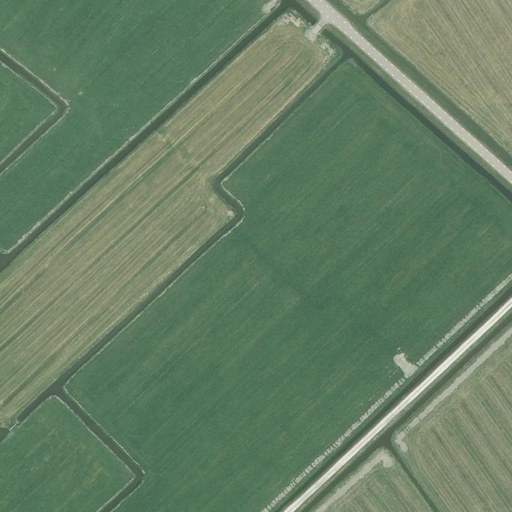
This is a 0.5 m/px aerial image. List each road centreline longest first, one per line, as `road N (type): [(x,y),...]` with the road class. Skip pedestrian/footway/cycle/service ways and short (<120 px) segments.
road 1 (track): [(288,511),(511,303)]
road 2 (unclassified): [(511,177),(317,0)]
